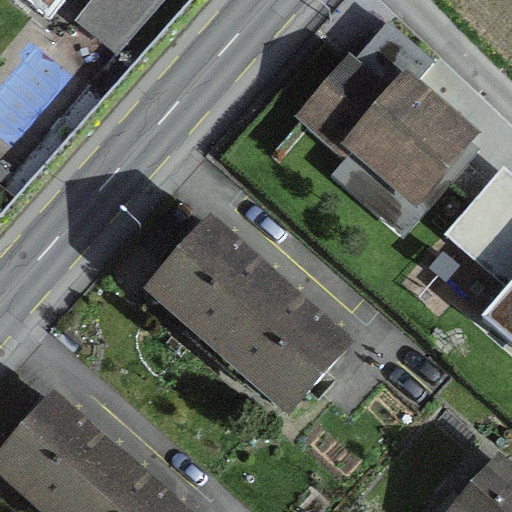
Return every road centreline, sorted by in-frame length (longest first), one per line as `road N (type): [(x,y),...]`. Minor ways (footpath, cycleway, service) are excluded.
road 1 (secondary): [(273,0),(0,312)]
road 2 (unclassified): [(420,0),(511,86)]
